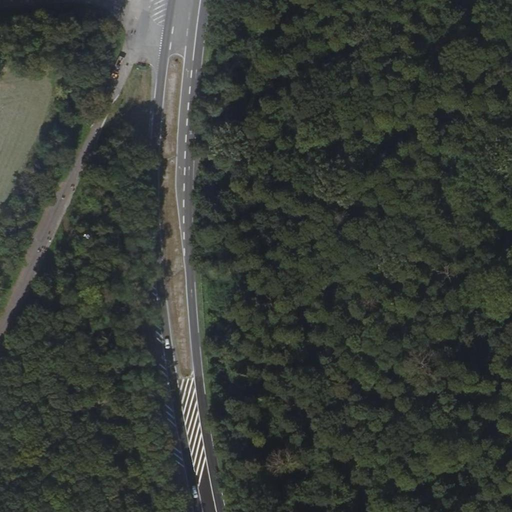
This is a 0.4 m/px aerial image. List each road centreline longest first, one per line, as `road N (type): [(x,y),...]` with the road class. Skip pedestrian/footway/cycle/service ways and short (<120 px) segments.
road 1 (primary): [(167,38),(156,134),(157,243),(199,511)]
road 2 (primary): [(222,511),(189,256),(194,41)]
road 3 (unclassified): [(139,28),(0,337)]
